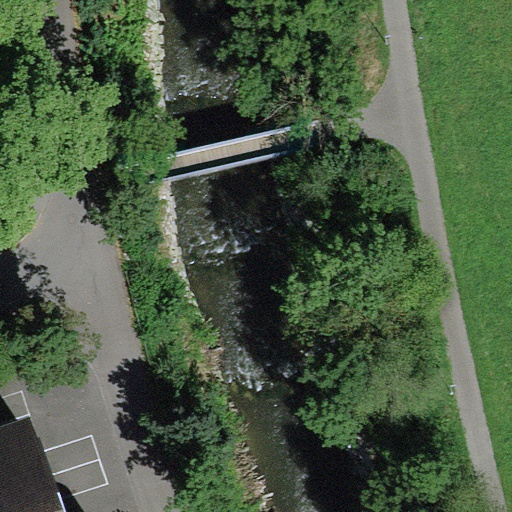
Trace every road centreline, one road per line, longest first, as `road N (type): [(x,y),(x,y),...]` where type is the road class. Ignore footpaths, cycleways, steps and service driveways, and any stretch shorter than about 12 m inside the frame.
road 1 (residential): [(87,251),(171,511)]
road 2 (residential): [(49,0),(54,79),(87,251)]
road 3 (track): [(415,278),(383,124)]
